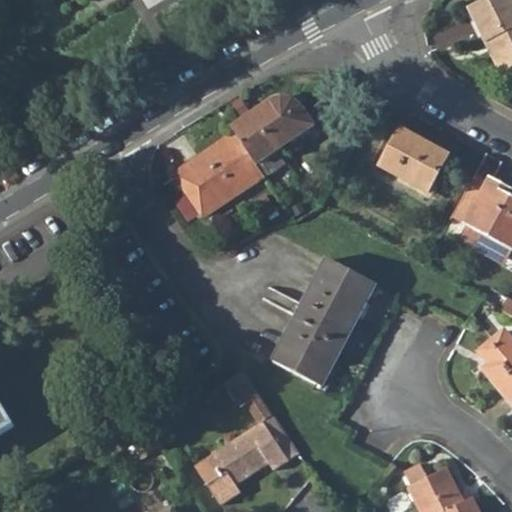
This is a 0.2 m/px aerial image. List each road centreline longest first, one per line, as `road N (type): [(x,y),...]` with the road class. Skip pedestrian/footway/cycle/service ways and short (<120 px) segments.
road 1 (residential): [(354,4),(96,152)]
road 2 (residential): [(96,152),(193,282),(256,289),(291,306)]
road 3 (residential): [(354,4),(402,74),(511,138)]
road 4 (residential): [(403,389),(490,448),(511,476)]
